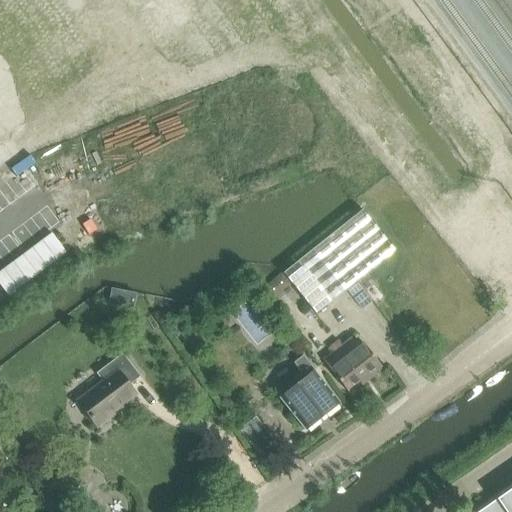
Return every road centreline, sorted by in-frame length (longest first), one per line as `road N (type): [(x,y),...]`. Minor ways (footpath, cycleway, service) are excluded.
road 1 (track): [(511,241),(452,219),(322,66),(271,54),(143,61),(119,0)]
road 2 (residential): [(259,511),(511,331)]
road 3 (track): [(0,158),(143,61)]
